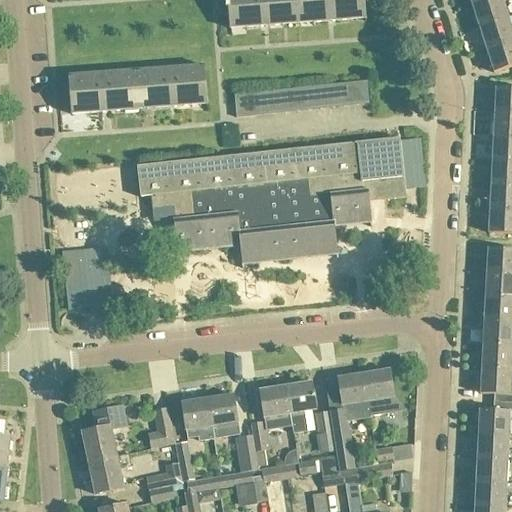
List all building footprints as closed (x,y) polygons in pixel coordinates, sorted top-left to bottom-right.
[(265,26),(262,0),(217,0),(219,15),(229,14),(230,29),(265,26)] [(299,23),(296,0),(262,0),(265,26),(299,23)] [(329,0),(296,0),(299,23),(332,21),(329,0)] [(363,0),(329,0),(332,21),(365,18),(363,0)] [(508,15),(503,0),(474,0),(471,1),(479,24),(508,15)] [(511,38),(511,27),(508,15),(479,24),(486,47),(511,38)] [(511,38),(486,47),(493,70),(511,63),(511,38)] [(205,66),(170,69),(173,107),(208,105),(205,66)] [(170,69),(137,71),(140,110),(173,107),(170,69)] [(140,110),(137,71),(103,74),(106,112),(140,110)] [(106,112),(103,74),(69,76),(72,115),(106,112)] [(366,79),(354,80),(357,104),(369,102),(366,79)] [(354,80),(342,81),(345,105),(357,104),(354,80)] [(342,81),(330,83),(333,106),(345,105),(342,81)] [(330,83),(319,84),(321,107),(333,106),(330,83)] [(319,84),(307,85),(309,108),(321,107),(319,84)] [(307,85),(295,86),(297,110),(309,108),(307,85)] [(295,86),(283,87),(285,111),(297,110),(295,86)] [(283,87),(271,89),(273,112),(285,111),(283,87)] [(511,87),(495,87),(494,111),(511,112),(511,87)] [(271,89),(259,90),(261,113),(273,112),(271,89)] [(261,113),(259,90),(234,92),(236,116),(261,113)] [(511,112),(494,111),(493,136),(511,137),(511,112)] [(153,211),(173,209),(178,253),(240,246),(242,266),(339,256),(336,226),(372,223),(369,187),(383,185),(384,196),(406,193),(400,134),(137,163),(140,194),(151,193),(152,203),(153,211)] [(511,137),(493,136),(492,159),(511,160),(511,137)] [(511,160),(492,159),(491,183),(511,184),(511,160)] [(511,184),(491,183),(490,207),(511,208),(511,184)] [(511,208),(490,207),(488,232),(511,232),(511,208)] [(56,248),(59,278),(103,273),(100,244),(56,248)] [(511,247),(488,247),(486,272),(511,273),(511,247)] [(511,273),(486,272),(485,296),(511,297),(511,273)] [(511,297),(485,296),(484,320),(511,321),(511,297)] [(511,321),(484,320),(483,344),(511,345),(511,321)] [(511,345),(483,344),(482,353),(481,353),(478,355),(478,364),(480,367),(482,367),(482,368),(511,369),(511,345)] [(511,389),(511,369),(482,368),(480,392),(494,393),(494,403),(511,403),(511,390),(511,391),(511,389)] [(390,371),(364,375),(371,418),(385,416),(382,400),(394,398),(390,371)] [(371,418),(364,375),(339,379),(345,422),(371,418)] [(312,383),(286,387),(290,414),(292,427),(294,434),(309,432),(305,412),(316,410),(312,383)] [(290,414),(286,387),(260,391),(266,430),(285,427),(285,428),(292,427),(290,414)] [(233,395),(208,399),(212,426),(214,439),(214,440),(240,436),(238,422),(237,422),(233,395)] [(212,426),(208,399),(182,403),(186,430),(187,430),(188,437),(200,435),(201,441),(214,439),(212,426)] [(511,403),(494,403),(493,409),(479,409),(478,433),(509,435),(510,422),(511,421),(511,403)] [(93,413),(96,429),(82,432),(88,463),(116,457),(110,430),(126,426),(122,407),(93,413)] [(172,433),(168,409),(157,411),(164,446),(175,444),(172,433)] [(345,422),(343,410),(330,412),(334,441),(337,457),(340,472),(355,470),(348,421),(345,422)] [(334,441),(330,412),(316,415),(320,444),(334,441)] [(268,467),(266,451),(267,451),(262,423),(252,425),(253,437),(258,468),(268,467)] [(509,435),(478,433),(477,457),(508,459),(509,435)] [(0,469),(6,470),(9,438),(2,437),(0,436),(0,469)] [(253,437),(237,440),(242,473),(259,470),(253,437)] [(180,473),(183,483),(195,481),(187,443),(175,445),(176,449),(179,464),(180,473)] [(394,460),(392,449),(375,452),(377,462),(394,460)] [(116,458),(116,457),(88,463),(95,494),(123,488),(119,471),(132,468),(129,455),(116,458)] [(340,472),(337,457),(320,460),(324,489),(357,483),(356,481),(355,470),(340,472)] [(477,457),(475,482),(507,483),(508,459),(477,457)] [(299,464),(298,465),(300,476),(316,473),(314,462),(299,464)] [(165,466),(167,476),(146,480),(149,491),(173,486),(183,483),(180,473),(179,464),(165,466)] [(371,467),(372,478),(393,475),(392,464),(371,467)] [(284,467),(278,468),(281,482),(297,478),(295,465),(284,467)] [(262,470),(263,476),(252,478),(257,503),(269,501),(266,484),(281,482),(278,468),(278,467),(262,470)] [(355,470),(356,481),(372,478),(371,467),(355,470)] [(252,472),(235,475),(237,486),(253,483),(252,478),(252,472)] [(237,486),(235,475),(219,478),(220,489),(237,486)] [(219,478),(203,481),(205,491),(220,489),(219,478)] [(205,491),(203,481),(186,484),(188,494),(197,492),(205,491)] [(475,482),(474,506),(506,507),(507,483),(475,482)] [(254,484),(242,486),(245,505),(257,503),(254,484)] [(173,486),(149,491),(152,505),(175,500),(173,486)] [(354,508),(362,507),(359,487),(351,488),(353,502),(354,508)] [(200,511),(197,492),(188,494),(185,494),(187,505),(188,511),(200,511)] [(328,511),(326,494),(313,496),(315,511),(328,511)] [(99,511),(128,511),(127,503),(99,510),(99,511)]
